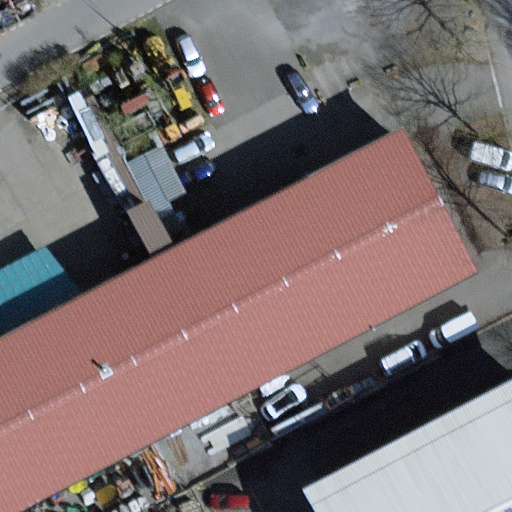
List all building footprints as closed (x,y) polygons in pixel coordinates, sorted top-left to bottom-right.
[(464,271),(395,139),(190,247),(259,378),(464,271)] [(0,308),(68,280),(51,241),(0,262),(0,308)] [(259,378),(190,247),(0,345),(0,383),(54,486),(259,378)] [(0,511),(3,511),(54,486),(0,383),(0,511)] [(511,511),(511,384),(298,496),(307,511),(511,511)]
